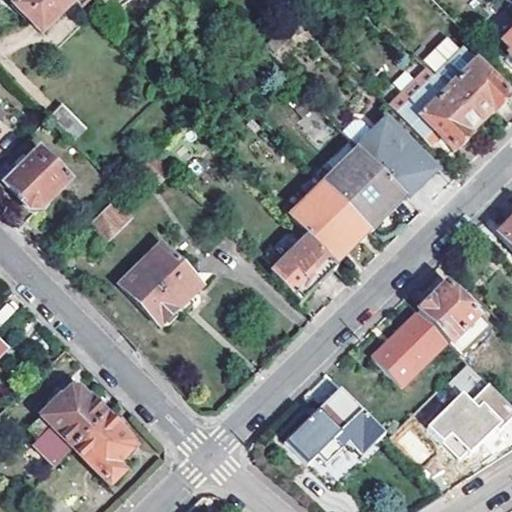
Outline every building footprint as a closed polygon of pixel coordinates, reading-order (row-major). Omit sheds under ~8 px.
[(16,0),(12,4),(40,32),(73,0),(16,0)] [(298,13),(266,44),(274,52),(306,20),(298,13)] [(511,28),(498,42),(507,52),(504,55),(511,62),(511,28)] [(447,35),(421,60),(435,74),(460,49),(447,35)] [(446,89),(477,121),(487,111),(490,113),(507,97),(473,63),(446,89)] [(446,89),(418,116),(451,151),(468,136),(465,134),(477,121),(446,89)] [(62,103),(48,118),(72,143),(87,129),(62,103)] [(401,193),(405,197),(433,170),(385,121),(373,133),(361,120),(354,120),(341,132),(360,151),(401,193)] [(69,182),(39,151),(5,185),(35,215),(69,182)] [(360,151),(325,186),(366,229),(401,193),(360,151)] [(155,154),(139,169),(157,187),(172,171),(155,154)] [(366,229),(325,186),(289,220),(298,229),(325,257),(340,241),(347,247),(366,229)] [(130,218),(115,203),(93,225),(107,240),(130,218)] [(511,250),(511,217),(496,233),(511,250)] [(298,303),(335,267),(331,263),(325,257),(298,229),(284,245),(291,253),(281,262),(270,274),(298,303)] [(331,263),(347,247),(340,241),(325,257),(331,263)] [(188,273),(162,245),(120,286),(160,328),(163,325),(173,328),(181,320),(179,309),(201,288),(200,284),(209,275),(198,263),(188,273)] [(274,255),(281,262),(291,253),(284,245),(274,255)] [(443,285),(415,313),(444,342),(457,355),(486,328),(443,285)] [(400,387),(444,342),(415,313),(371,356),(400,387)] [(511,416),(511,410),(487,386),(470,401),(462,392),(426,427),(441,443),(454,431),(462,439),(472,450),(494,428),(498,431),(511,416)] [(383,433),(339,388),(283,444),(306,467),(316,457),(326,466),(341,452),(338,449),(345,442),(359,456),(383,433)] [(57,398),(24,430),(36,442),(50,429),(69,449),(104,416),(88,399),(86,400),(77,391),(67,391),(59,400),(57,398)] [(119,432),(104,416),(69,449),(55,463),(65,474),(80,460),(106,487),(121,473),(114,466),(128,452),(129,445),(118,433),(119,432)] [(454,431),(441,443),(449,451),(462,439),(454,431)]
